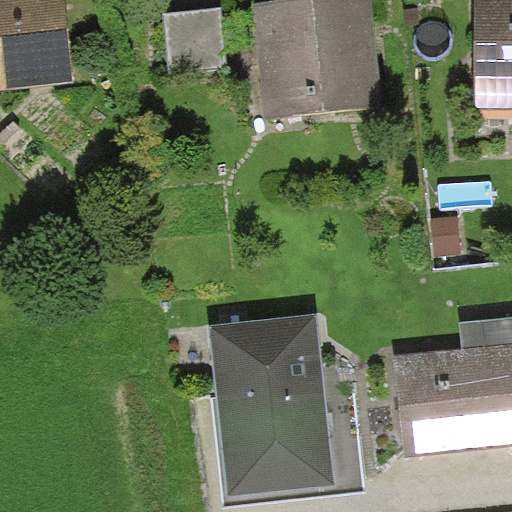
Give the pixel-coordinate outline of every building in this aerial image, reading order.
[(76,0),(32,0),(0,3),(0,138),(26,136),(21,83),(84,77),(76,0)] [(388,7),(269,16),(278,121),(396,112),(388,7)] [(228,8),(169,12),(173,72),(232,68),(228,8)] [(511,10),(482,12),(485,92),(511,90),(511,10)] [(311,326),(222,335),(238,497),(327,488),(311,326)] [(511,347),(396,361),(407,458),(511,446),(511,347)]
